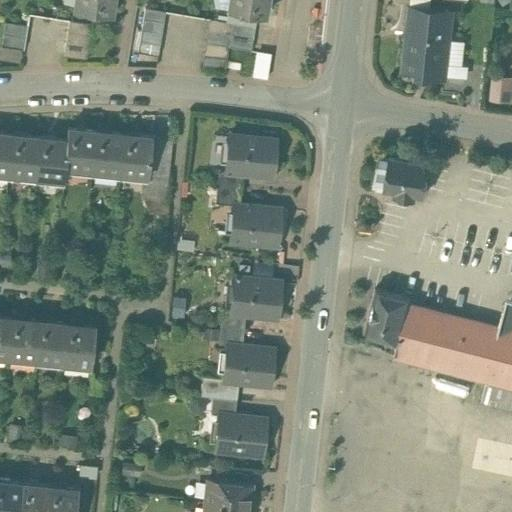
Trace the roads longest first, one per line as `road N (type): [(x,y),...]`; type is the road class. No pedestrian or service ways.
road 1 (residential): [(341,106),(295,511)]
road 2 (residential): [(0,86),(117,84),(341,106)]
road 3 (residential): [(511,137),(341,106)]
